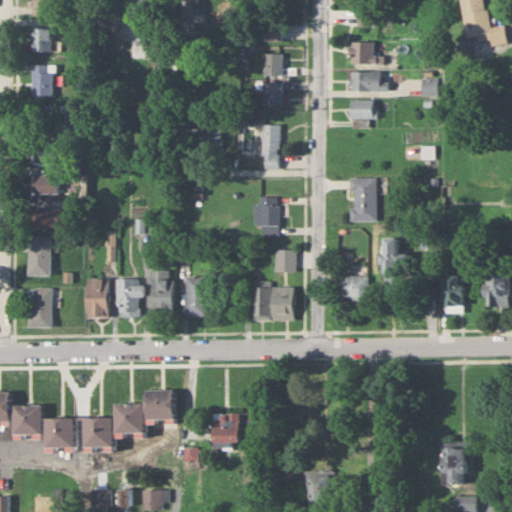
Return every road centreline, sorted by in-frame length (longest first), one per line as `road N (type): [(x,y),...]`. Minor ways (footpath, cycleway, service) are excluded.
road 1 (residential): [(0,348),(511,345)]
road 2 (residential): [(6,0),(4,348)]
road 3 (residential): [(320,0),(316,347)]
